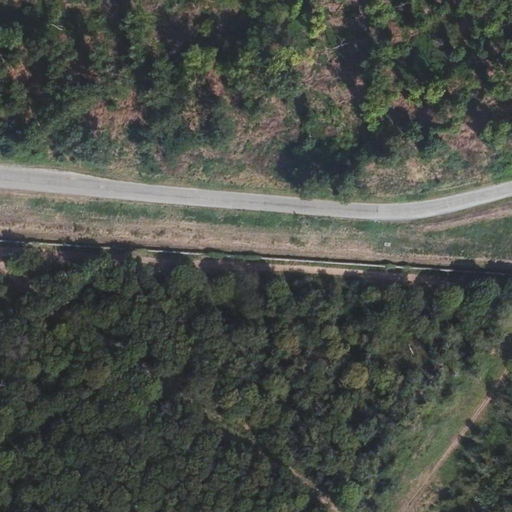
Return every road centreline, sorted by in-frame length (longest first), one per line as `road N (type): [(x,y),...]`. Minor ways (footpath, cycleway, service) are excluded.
road 1 (track): [(511,218),(421,231),(294,233),(218,223),(148,240),(0,230)]
road 2 (track): [(0,262),(344,511)]
road 3 (track): [(511,362),(404,511)]
